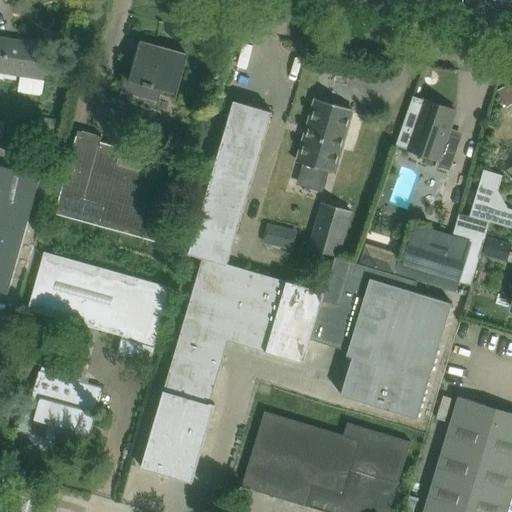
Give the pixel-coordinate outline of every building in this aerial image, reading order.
[(0,37),(0,71),(45,79),(51,46),(0,37)] [(130,76),(125,75),(118,98),(156,109),(162,90),(176,93),(187,55),(140,42),(130,76)] [(315,96),(298,161),(333,170),(350,105),(315,96)] [(189,254),(203,258),(226,265),(227,263),(238,225),(272,111),(234,100),(189,254)] [(397,141),(396,145),(397,146),(398,142),(408,145),(407,149),(437,160),(434,167),(449,172),(461,138),(451,135),(449,130),(456,111),(424,100),(423,103),(412,100),(397,141)] [(102,137),(79,131),(78,130),(55,213),(167,244),(188,166),(101,142),(102,137)] [(0,292),(7,294),(12,275),(40,177),(0,165),(0,292)] [(485,167),(471,213),(511,227),(511,208),(508,207),(498,188),(503,173),(485,167)] [(324,202),(310,248),(334,256),(337,256),(350,210),(324,202)] [(280,212),(277,221),(301,228),(304,219),(280,212)] [(460,280),(471,242),(414,225),(402,263),(460,280)] [(45,252),(28,309),(123,336),(119,352),(151,361),(172,287),(45,252)] [(321,300),(340,305),(353,261),(337,256),(334,256),(323,292),(321,300)] [(228,341),(265,352),(286,281),(227,263),(226,265),(203,258),(164,390),(209,403),(228,341)] [(370,278),(358,316),(440,341),(451,303),(370,278)] [(323,292),(290,282),(286,281),(265,352),(302,363),(321,300),(323,292)] [(440,341),(358,316),(346,355),(352,356),(428,379),(440,341)] [(481,355),(487,335),(471,330),(465,351),(481,355)] [(416,418),(428,379),(352,356),(340,395),(416,418)] [(101,389),(39,371),(30,403),(38,405),(34,419),(50,424),(46,437),(85,448),(101,389)] [(214,405),(209,403),(164,390),(140,468),(191,483),(214,405)] [(511,511),(511,411),(458,395),(422,511),(511,511)] [(345,436),(287,418),(264,411),(241,487),(325,511),(388,511),(410,443),(349,424),(345,436)]
